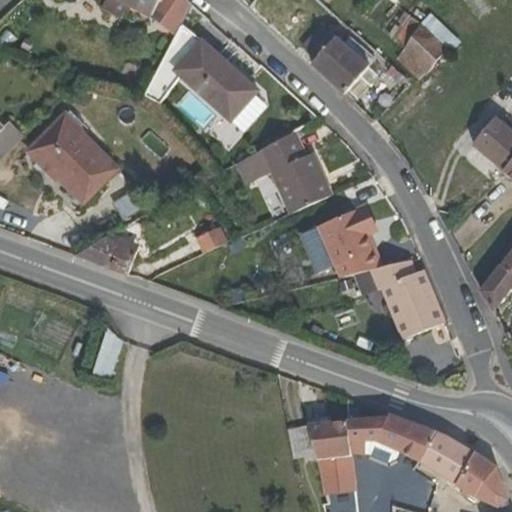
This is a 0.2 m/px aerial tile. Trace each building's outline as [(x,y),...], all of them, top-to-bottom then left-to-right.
[(95,0),(93,5),(174,43),(189,16),(169,2),(165,0),(95,0)] [(317,57),(312,62),(349,94),(368,66),(320,23),(302,43),(317,57)] [(409,68),(432,92),(451,66),(426,42),(409,68)] [(280,126),(225,77),(198,106),(254,158),(280,126)] [(23,165),(77,220),(112,183),(59,128),(23,165)] [(511,138),(503,131),(480,160),(511,185),(511,138)] [(0,138),(0,165),(17,148),(4,135),(0,138)] [(299,176),(287,151),(239,177),(250,199),(265,193),(282,228),(321,209),(305,173),(299,176)] [(250,199),(239,177),(229,183),(240,205),(250,199)] [(125,220),(140,209),(128,192),(112,203),(125,220)] [(359,231),(364,228),(359,219),(354,221),(359,231)] [(354,221),(341,227),(346,237),(359,231),(354,221)] [(222,222),(195,237),(204,253),(231,239),(222,222)] [(130,225),(79,255),(128,274),(134,259),(112,250),(136,236),(130,225)] [(346,237),(341,227),(310,242),(334,291),(352,287),(377,281),(361,248),(366,246),(359,231),(346,237)] [(371,244),(364,228),(359,231),(366,246),(371,244)] [(401,339),(447,321),(425,262),(403,270),(397,256),(373,265),(401,339)] [(511,278),(510,277),(488,308),(500,329),(511,313),(511,278)] [(92,375),(113,380),(124,336),(107,329),(92,375)] [(391,417),(347,423),(349,449),(366,447),(375,445),(402,454),(418,464),(433,431),(391,417)] [(347,423),(307,429),(315,474),(352,467),(349,449),(347,423)] [(444,436),(433,431),(418,464),(440,478),(455,487),(472,453),(444,436)] [(349,449),(352,467),(353,474),(370,471),(366,447),(349,449)] [(491,466),(472,453),(455,487),(477,501),(493,507),(504,502),(491,466)] [(352,467),(315,474),(321,503),(318,504),(319,511),(360,511),(353,474),(352,467)] [(379,511),(393,511),(394,506),(382,502),(379,511)]
